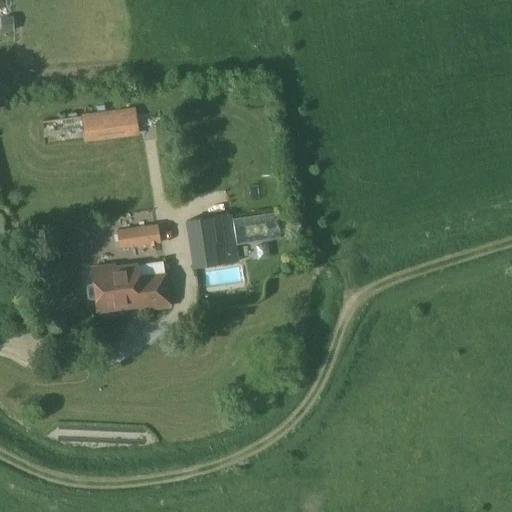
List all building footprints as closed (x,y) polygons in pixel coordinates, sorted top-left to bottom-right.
[(138,138),(134,108),(43,121),(46,147),(86,142),(86,140),(126,135),(127,140),(138,138)] [(239,261),(231,213),(185,220),(192,268),(239,261)] [(259,229),(260,238),(279,235),(276,216),(257,219),(259,229)] [(119,249),(159,243),(157,225),(116,231),(119,249)] [(170,306),(166,274),(164,262),(115,269),(114,265),(92,268),(94,284),(88,284),(86,287),(88,298),(90,300),(111,297),(112,307),(115,309),(126,307),(128,305),(139,303),(140,310),(170,306)]
